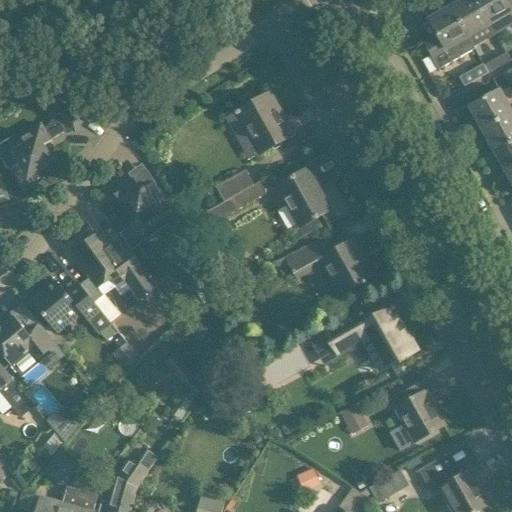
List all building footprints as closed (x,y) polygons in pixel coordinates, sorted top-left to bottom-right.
[(475,0),(464,0),(450,8),(467,39),(490,26),(475,0)] [(511,10),(506,0),(475,0),(490,26),(495,34),(511,24),(511,10)] [(467,39),(450,8),(449,9),(448,6),(437,12),(438,15),(429,20),(438,36),(424,44),(438,70),(456,60),(473,50),(467,39)] [(506,52),(482,66),(487,74),(510,60),(506,52)] [(487,74),(482,66),(462,78),(466,86),(487,74)] [(469,107),(482,130),(511,113),(499,91),(469,107)] [(235,113),(245,131),(259,155),(294,135),(270,93),(235,113)] [(68,108),(59,102),(50,115),(54,118),(48,126),(44,129),(41,125),(18,139),(22,146),(12,153),(18,163),(11,168),(25,191),(45,179),(41,171),(48,167),(54,163),(44,146),(51,141),(51,140),(70,129),(75,133),(85,120),(68,108)] [(482,130),(494,152),(511,142),(511,114),(511,113),(482,130)] [(511,142),(494,152),(507,174),(511,170),(511,142)] [(312,167),(294,177),(277,187),(300,228),(314,221),(331,211),(316,185),(320,182),(312,167)] [(217,187),(225,202),(254,186),(246,170),(217,187)] [(108,199),(119,216),(134,237),(171,211),(152,184),(141,192),(133,181),(108,199)] [(254,186),(225,202),(184,225),(191,239),(232,216),(231,213),(266,194),(260,183),(254,186)] [(100,233),(72,252),(91,279),(81,286),(108,323),(121,313),(100,287),(112,278),(118,286),(126,281),(140,300),(157,288),(143,268),(140,264),(129,247),(116,256),(100,233)] [(374,277),(353,240),(335,250),(328,239),(287,261),(297,279),(323,265),(340,296),(374,277)] [(196,285),(205,300),(221,291),(213,276),(196,285)] [(57,282),(32,302),(57,334),(82,314),(89,321),(99,335),(101,334),(107,341),(117,334),(111,326),(108,323),(81,286),(78,283),(65,293),(57,282)] [(394,308),(376,318),(368,304),(324,328),(337,352),(336,352),(338,355),(353,347),(355,351),(368,343),(382,369),(416,351),(405,330),(407,329),(404,322),(402,323),(399,319),(401,318),(398,311),(396,312),(394,308)] [(0,351),(1,353),(11,366),(21,378),(41,362),(39,359),(56,345),(38,323),(26,333),(14,317),(0,328),(0,351)] [(168,336),(175,346),(187,338),(181,328),(168,336)] [(137,355),(136,354),(126,342),(112,354),(122,366),(137,355)] [(165,362),(184,385),(193,376),(184,366),(186,364),(176,353),(165,362)] [(0,392),(21,418),(34,407),(14,382),(0,364),(0,392)] [(193,376),(184,385),(186,386),(187,385),(191,389),(190,391),(195,396),(204,388),(193,376)] [(405,429),(414,445),(444,428),(445,431),(447,430),(428,397),(438,392),(430,378),(390,400),(407,428),(405,429)] [(368,426),(356,405),(340,414),(353,435),(368,426)] [(63,421),(53,430),(62,441),(73,433),(63,421)] [(467,444),(436,461),(419,471),(432,494),(441,489),(451,508),(450,509),(452,511),(478,511),(488,507),(490,510),(491,509),(473,477),(482,471),(467,444)] [(130,511),(137,488),(158,458),(148,451),(139,465),(130,459),(115,482),(109,504),(101,502),(98,511),(130,511)] [(0,475),(1,477),(11,470),(4,461),(5,460),(0,453),(0,475)] [(313,467),(301,473),(308,489),(320,483),(313,467)] [(387,482),(394,494),(411,485),(403,473),(387,482)] [(40,503),(38,511),(93,511),(96,503),(98,496),(67,487),(62,508),(40,503)] [(352,488),(347,495),(335,511),(349,511),(357,502),(366,508),(371,501),(352,488)] [(197,511),(222,511),(226,500),(203,494),(197,511)]
